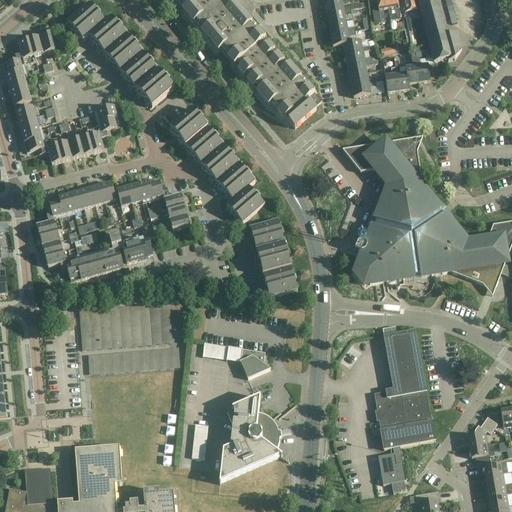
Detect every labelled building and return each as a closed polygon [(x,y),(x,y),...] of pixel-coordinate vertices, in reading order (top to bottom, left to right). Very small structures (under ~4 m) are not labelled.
[(315,96),(314,95),(315,94),(290,65),(288,67),(246,19),(248,17),(245,14),(243,11),(241,13),(235,6),(232,8),(229,4),(225,0),(174,0),(176,6),(218,55),(221,53),(268,107),(270,106),(283,121),(285,120),(291,126),(295,130),(316,112),(315,110),(321,104),(315,96)] [(383,12),(388,11),(386,0),(376,0),(377,4),(371,6),(374,25),(385,23),(383,12)] [(390,23),(395,22),(400,21),(396,0),(386,0),(388,11),(390,23)] [(401,0),(405,13),(418,9),(415,0),(401,0)] [(416,0),(431,54),(433,64),(454,59),(454,61),(455,61),(462,51),(457,33),(448,36),(438,0),(416,0)] [(324,6),(327,16),(351,12),(350,8),(343,9),(341,2),(334,4),(329,5),(324,6)] [(67,24),(75,33),(83,43),(89,37),(152,110),(174,91),(110,18),(104,23),(89,5),(67,24)] [(327,16),(329,27),(346,24),(344,17),(351,16),(351,12),(327,16)] [(455,14),(449,16),(451,26),(457,24),(455,14)] [(403,27),(408,47),(410,46),(410,48),(415,48),(414,42),(409,19),(405,20),(406,23),(403,24),(403,27)] [(329,27),(331,37),(355,33),(354,29),(347,30),(346,24),(329,27)] [(333,48),(343,46),(350,45),(349,38),(356,37),(355,33),(331,37),(333,48)] [(50,36),(39,39),(43,56),(54,53),(50,36)] [(39,39),(28,42),(34,64),(35,64),(34,58),(43,56),(39,39)] [(19,61),(22,61),(23,67),(34,64),(28,42),(17,45),(20,56),(17,56),(19,61)] [(343,46),(345,57),(362,53),(362,54),(369,52),(369,48),(361,49),(360,43),(350,45),(343,46)] [(382,58),(395,54),(395,52),(393,48),(380,52),(382,58)] [(406,69),(406,75),(407,75),(408,87),(419,85),(416,61),(415,61),(415,57),(414,52),(410,52),(411,57),(412,68),(406,69)] [(345,57),(347,67),(371,63),(371,59),(364,60),(362,54),(362,53),(345,57)] [(2,66),(6,81),(23,76),(19,61),(17,56),(11,58),(13,63),(2,66)] [(420,60),(416,61),(419,85),(430,84),(428,66),(421,67),(420,60)] [(347,67),(349,78),(366,75),(365,68),(372,67),(380,65),(380,62),(371,63),(347,67)] [(394,63),(395,69),(398,94),(409,93),(408,87),(407,75),(406,75),(400,76),(399,69),(398,63),(394,63)] [(387,95),(398,94),(395,69),(391,70),(392,77),(385,78),(387,95)] [(349,78),(351,89),(376,84),(375,80),(368,81),(366,75),(349,78)] [(6,81),(8,90),(25,85),(23,76),(6,81)] [(378,83),(376,84),(351,89),(353,100),(371,96),(369,89),(376,88),(383,87),(382,77),(377,78),(378,83)] [(8,90),(11,99),(28,94),(25,85),(8,90)] [(28,94),(11,99),(13,109),(31,104),(28,94)] [(14,113),(17,123),(35,118),(32,108),(14,113)] [(104,110),(96,113),(103,139),(110,137),(109,133),(111,132),(119,130),(113,108),(104,110)] [(191,111),(169,130),(232,202),(226,207),(242,226),(264,207),(249,189),(255,184),(191,111)] [(17,123),(20,134),(38,129),(35,118),(17,123)] [(20,134),(23,145),(40,140),(38,129),(20,134)] [(97,130),(87,133),(93,155),(103,152),(97,130)] [(88,138),(78,140),(82,158),(93,155),(87,133),(86,133),(88,138)] [(417,140),(342,152),(360,174),(375,172),(388,188),(373,227),(368,240),(357,245),(355,252),(362,255),(355,273),(359,282),(366,287),(450,274),(482,286),(492,299),(501,276),(509,279),(511,280),(511,269),(504,266),(511,246),(511,223),(493,227),(488,241),(467,244),(443,214),(422,189),(417,154),(420,146),(422,142),(423,139),(421,140),(417,140)] [(38,157),(45,155),(43,150),(40,140),(23,145),(26,155),(37,152),(38,157)] [(78,140),(67,143),(72,161),(82,158),(78,140)] [(45,155),(48,155),(51,166),(62,164),(55,141),(45,144),(46,150),(43,150),(45,155)] [(56,141),(55,141),(62,164),(72,161),(67,143),(57,146),(56,141)] [(144,185),(138,186),(142,204),(149,202),(163,198),(163,200),(169,198),(168,197),(168,195),(166,190),(163,191),(161,191),(158,181),(144,185)] [(111,185),(101,188),(105,205),(115,202),(111,185)] [(130,188),(127,189),(131,207),(135,206),(142,204),(138,186),(130,188)] [(101,188),(90,190),(95,207),(105,205),(101,188)] [(127,189),(116,192),(121,209),(131,207),(127,189)] [(90,190),(80,193),(85,210),(95,207),(90,190)] [(80,193),(70,196),(75,213),(85,210),(80,193)] [(70,196),(60,198),(65,215),(75,213),(70,196)] [(164,201),(158,203),(161,214),(167,212),(172,233),(189,228),(180,196),(169,200),(169,198),(163,200),(164,201)] [(45,214),(48,223),(36,226),(47,269),(60,265),(62,275),(67,274),(70,284),(96,277),(91,260),(66,267),(65,264),(70,263),(67,252),(62,253),(56,233),(62,232),(59,220),(53,222),(52,219),(65,215),(60,198),(47,202),(50,212),(45,214)] [(153,215),(152,210),(147,211),(150,221),(158,219),(157,215),(153,215)] [(249,230),(262,277),(269,300),(296,292),(277,222),(249,230)] [(80,239),(82,247),(98,243),(95,235),(80,239)] [(109,239),(112,249),(122,246),(119,236),(109,239)] [(148,258),(153,256),(147,236),(141,238),(141,240),(131,243),(132,246),(122,249),(126,267),(148,261),(148,258)] [(118,253),(91,260),(96,277),(122,270),(118,253)] [(227,273),(227,261),(217,261),(217,274),(227,273)] [(384,452),(435,443),(432,424),(431,424),(426,394),(415,333),(396,337),(395,329),(382,331),(393,392),(386,393),(386,394),(374,396),(377,413),(375,413),(377,423),(379,423),(381,433),(380,433),(384,452)] [(242,351),(240,365),(248,382),(270,372),(263,367),(264,363),(265,355),(242,351)] [(275,454),(276,453),(277,451),(277,450),(278,448),(279,446),(279,444),(280,441),(280,439),(281,439),(281,438),(281,436),(280,433),(280,432),(279,433),(278,430),(277,429),(276,427),(275,425),(273,423),(272,422),(270,420),(268,419),(267,418),(265,417),(263,416),(260,416),(258,415),(260,399),(226,414),(226,415),(227,415),(233,427),(230,450),(223,453),(221,473),(219,486),(220,486),(221,484),(280,458),(281,459),(282,459),(280,457),(275,454)] [(503,430),(511,428),(511,415),(511,411),(500,412),(503,430)] [(487,419),(484,424),(494,431),(497,426),(487,419)] [(468,439),(470,450),(487,447),(485,436),(487,434),(490,436),(494,431),(484,424),(480,429),(478,428),(475,432),(476,437),(468,439)] [(195,427),(191,460),(204,461),(207,428),(195,427)] [(487,447),(470,450),(471,461),(475,460),(476,466),(490,464),(489,458),(494,457),(492,446),(487,447)] [(174,511),(173,494),(159,496),(159,492),(143,493),(145,511),(138,511),(138,504),(129,505),(130,509),(125,509),(125,511),(116,511),(115,486),(122,485),(119,449),(75,452),(79,506),(73,506),(73,503),(57,504),(57,507),(54,508),(54,505),(51,505),(49,473),(26,474),(28,503),(24,504),(26,494),(9,491),(5,511),(174,511)] [(383,487),(406,483),(403,466),(396,467),(394,456),(378,459),(383,487)] [(484,468),(486,479),(503,476),(508,475),(506,464),(484,468)] [(505,486),(503,476),(486,479),(487,489),(505,486)] [(506,497),(505,491),(511,489),(511,485),(505,486),(487,489),(489,500),(506,497)] [(419,504),(419,511),(437,511),(439,511),(437,501),(440,500),(439,494),(415,498),(416,505),(419,504)] [(489,500),(491,511),(508,508),(506,497),(489,500)]
